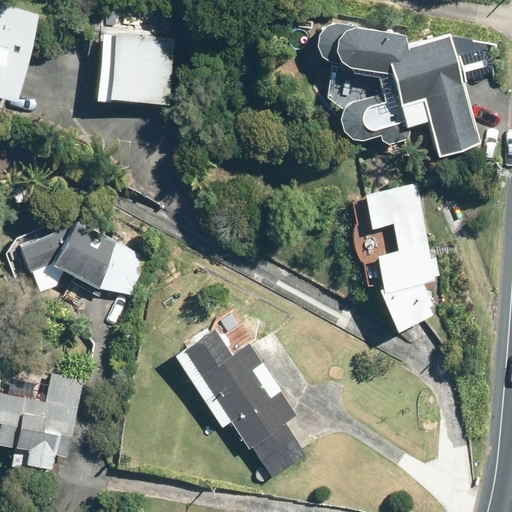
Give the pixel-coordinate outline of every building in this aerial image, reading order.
[(0,96),(13,100),(35,13),(0,3),(0,96)] [(330,62),(324,96),(339,107),(336,117),(339,128),(348,137),(358,138),(376,134),(378,139),(384,143),(403,137),(407,129),(405,124),(424,120),(434,156),(478,144),(461,71),(482,66),(480,58),(488,56),(485,42),(449,36),(448,32),(405,43),(404,34),(332,21),(323,25),(315,32),(313,44),(317,55),(324,60),(330,62)] [(101,32),(94,95),(166,103),(172,39),(101,32)] [(432,276),(437,275),(435,257),(430,257),(417,185),(362,193),(367,227),(390,223),(395,249),(373,254),(379,288),(376,290),(394,331),(434,314),(422,283),(434,280),(432,276)] [(456,196),(437,203),(445,224),(464,217),(456,196)] [(51,233),(17,246),(28,272),(30,271),(39,292),(55,286),(62,271),(130,304),(150,259),(72,218),(49,227),(51,233)] [(282,421),(295,413),(249,342),(232,354),(214,327),(171,354),(219,426),(230,419),(247,446),(250,443),(272,476),(305,456),(282,421)] [(44,403),(0,392),(0,447),(11,450),(8,465),(20,468),(21,462),(50,469),(52,455),(65,457),(82,381),(50,374),(44,403)]
